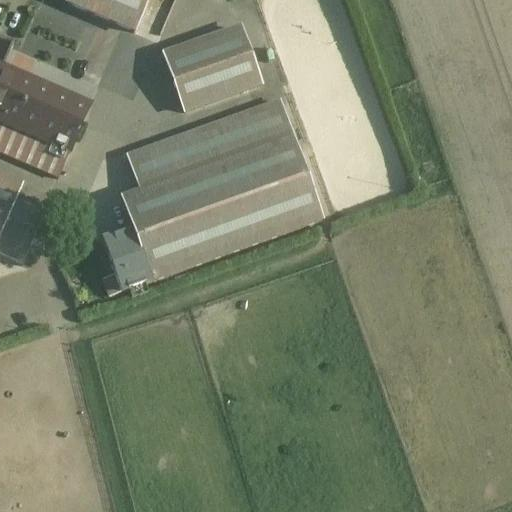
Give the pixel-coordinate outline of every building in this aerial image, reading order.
[(148,0),(69,0),(67,7),(134,35),(148,0)] [(239,33),(164,59),(184,116),(259,89),(239,33)] [(0,73),(0,156),(58,181),(88,110),(54,96),(21,82),(22,79),(11,74),(10,78),(0,73)] [(62,76),(54,96),(88,110),(96,91),(62,76)] [(133,234),(151,285),(321,225),(279,106),(128,160),(141,196),(122,202),(133,234)] [(23,188),(0,177),(0,240),(16,203),(23,188)] [(44,215),(16,203),(0,240),(0,259),(21,269),(44,215)] [(151,285),(133,234),(101,245),(120,297),(151,285)]
